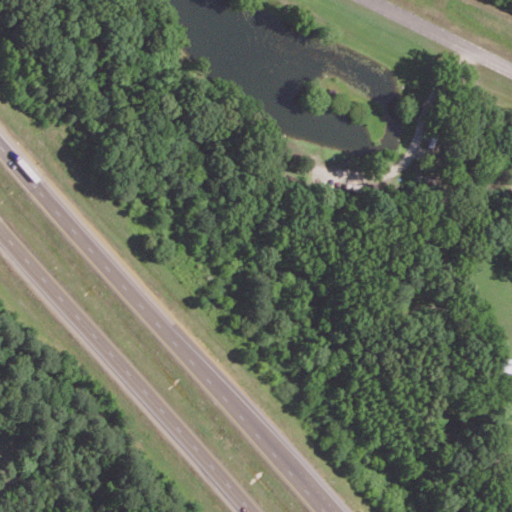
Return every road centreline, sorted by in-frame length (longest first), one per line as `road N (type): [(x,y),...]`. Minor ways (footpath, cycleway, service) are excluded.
road 1 (motorway): [(327,511),(0,144)]
road 2 (motorway): [(0,227),(253,511)]
road 3 (residential): [(511,72),(366,0)]
